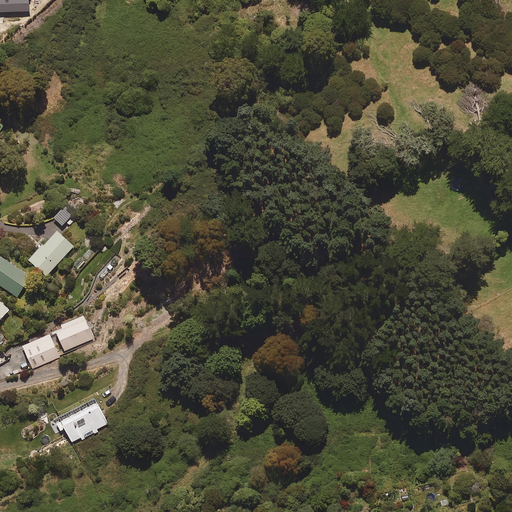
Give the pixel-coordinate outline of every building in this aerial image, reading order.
[(0,0),(0,12),(30,11),(29,0),(0,0)] [(463,189),(459,180),(452,183),(456,192),(463,189)] [(73,214),(65,206),(54,218),(62,226),(73,214)] [(36,248),(38,249),(28,260),(46,276),(74,246),(57,231),(45,245),(41,242),(36,248)] [(31,277),(0,256),(0,285),(17,297),(31,277)] [(0,319),(9,310),(0,300),(0,319)] [(56,331),(65,351),(94,339),(84,316),(61,326),(63,328),(56,331)] [(49,334),(22,346),(32,369),(59,357),(49,334)] [(108,424),(95,399),(50,422),(56,434),(65,429),(72,442),(81,438),(82,439),(98,431),(97,429),(108,424)] [(40,427),(37,422),(24,430),(28,435),(40,427)] [(407,485),(400,486),(402,501),(409,500),(407,485)] [(439,500),(440,507),(450,505),(448,498),(439,500)]
